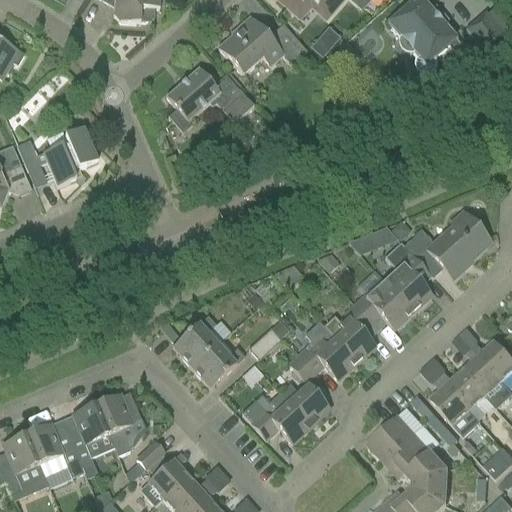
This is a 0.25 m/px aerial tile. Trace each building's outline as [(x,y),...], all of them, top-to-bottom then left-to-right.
[(119,28),(140,29),(140,26),(145,27),(152,21),(152,14),(159,14),(159,0),(91,0),(92,0),(91,0),(94,0),(113,11),(113,20),(119,28)] [(272,0),(273,0),(271,3),(274,6),(276,3),(299,23),(310,10),(325,24),(345,1),(361,15),(374,0),(272,0)] [(375,0),(371,6),(379,13),(387,3),(383,0),(375,0)] [(417,0),(386,28),(412,58),(416,62),(415,64),(415,65),(415,66),(415,68),(415,69),(415,71),(416,72),(416,73),(417,74),(418,76),(420,76),(421,77),(422,77),(424,78),(425,78),(427,78),(428,77),(429,77),(431,76),(432,75),(433,74),(434,73),(435,72),(435,70),(435,69),(435,67),(435,66),(435,65),(434,63),(448,51),(452,56),(460,49),(456,45),(457,44),(444,29),(448,25),(435,10),(431,14),(418,0),(417,0)] [(465,35),(488,62),(508,44),(485,17),(465,35)] [(232,41),(218,53),(231,68),(242,81),(262,63),(269,71),(281,61),(290,70),(306,56),(296,45),(282,30),(267,43),(249,23),(239,32),(238,31),(229,38),(232,41)] [(321,62),(338,42),(327,32),(309,52),(321,62)] [(0,45),(0,85),(1,86),(12,68),(17,71),(24,59),(0,45)] [(334,59),(320,71),(332,84),(337,79),(337,63),(334,59)] [(215,109),(233,130),(253,113),(225,80),(213,91),(198,74),(165,102),(188,127),(209,109),(212,112),(215,109)] [(46,168),(57,193),(76,185),(73,177),(97,167),(83,134),(65,142),(69,151),(63,154),(61,151),(36,162),(29,146),(16,152),(27,176),(46,168)] [(0,216),(0,217),(8,198),(15,195),(18,201),(31,195),(23,177),(20,170),(0,177),(0,216)] [(443,274),(452,285),(472,267),(470,266),(491,247),(463,217),(449,229),(452,232),(433,249),(421,235),(403,252),(427,278),(432,284),(443,274)] [(401,227),(390,237),(399,247),(410,237),(401,227)] [(384,287),(412,319),(431,301),(418,286),(427,278),(403,252),(400,249),(385,263),(396,276),(384,287)] [(330,259),(317,265),(328,279),(338,269),(330,259)] [(380,321),(393,336),(412,319),(384,287),(366,304),(363,301),(354,310),(371,329),(380,321)] [(255,299),(247,305),(254,314),(262,308),(255,299)] [(323,332),(356,370),(375,352),(362,338),(371,329),(354,310),(344,319),(346,321),(340,327),(334,321),(323,332)] [(172,353),(191,374),(217,350),(206,338),(215,330),(207,321),(172,353)] [(248,354),(259,366),(281,346),(280,344),(288,336),(280,327),(272,334),(271,333),(248,354)] [(323,372),(337,387),(356,370),(323,332),(319,327),(304,341),(311,348),(297,361),(314,380),(323,372)] [(463,333),(451,346),(464,359),(477,345),(463,333)] [(510,396),(511,394),(511,365),(495,347),(484,357),(478,350),(473,356),(510,396)] [(191,374),(209,394),(236,370),(235,370),(244,362),(236,353),(227,361),(217,350),(191,374)] [(463,377),(497,414),(506,406),(506,400),(510,396),(473,356),(467,361),(473,367),(463,377)] [(288,370),(305,388),(314,380),(297,361),(288,370)] [(441,384),(480,428),(479,426),(485,420),(477,411),(486,402),(463,377),(452,386),(446,379),(441,384)] [(430,406),(464,443),(480,428),(441,384),(435,390),(441,396),(430,406)] [(280,398),(310,433),(329,415),(308,391),(299,400),(289,390),(280,398)] [(114,454),(118,461),(129,456),(120,436),(141,426),(129,398),(120,402),(120,400),(111,404),(110,400),(96,406),(98,410),(96,410),(114,454)] [(261,401),(241,419),(265,446),(277,435),(291,450),(310,433),(280,398),(268,409),(261,401)] [(411,408),(418,416),(425,410),(418,402),(411,408)] [(75,428),(64,433),(81,474),(93,469),(91,464),(114,454),(96,410),(72,420),(75,428)] [(411,435),(397,420),(366,449),(383,467),(414,438),(411,435)] [(67,473),(71,484),(84,479),(81,474),(64,433),(53,438),(50,430),(26,440),(44,483),(67,473)] [(447,455),(453,462),(460,455),(454,449),(458,446),(443,430),(437,436),(451,452),(447,455)] [(431,457),(414,438),(383,467),(400,485),(405,480),(431,457)] [(5,458),(0,460),(0,476),(5,488),(11,503),(22,498),(20,493),(44,483),(26,440),(2,450),(5,458)] [(130,475),(136,482),(144,475),(149,471),(163,458),(154,448),(140,462),(136,465),(138,468),(130,475)] [(484,471),(496,485),(511,471),(511,464),(503,454),(494,462),(484,471)] [(431,457),(405,480),(413,489),(448,476),(431,457)] [(150,491),(142,498),(154,511),(162,505),(187,482),(178,472),(185,466),(179,459),(164,473),(147,488),(150,491)] [(446,511),(448,476),(413,489),(413,495),(446,511)] [(506,492),(508,494),(511,490),(511,478),(498,491),(502,496),(506,492)] [(162,505),(167,511),(186,511),(208,492),(203,486),(197,492),(187,482),(162,505)] [(476,506),(485,506),(487,485),(477,484),(476,506)] [(214,511),(207,504),(214,498),(208,492),(186,511),(214,511)] [(413,495),(404,502),(412,511),(444,511),(446,511),(413,495)] [(107,496),(93,502),(97,511),(103,511),(111,505),(107,496)] [(382,511),(412,511),(404,502),(399,497),(382,511)] [(511,511),(502,502),(491,511),(511,511)]
